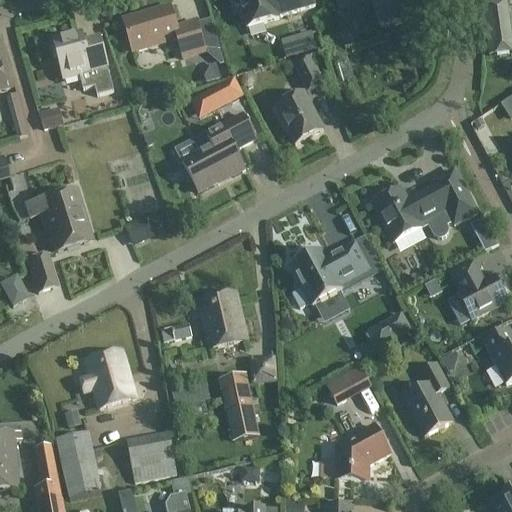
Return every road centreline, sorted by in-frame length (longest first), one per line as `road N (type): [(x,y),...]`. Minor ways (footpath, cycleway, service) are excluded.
road 1 (residential): [(0,354),(445,108),(462,80),(459,0)]
road 2 (residential): [(412,511),(411,500),(511,438)]
